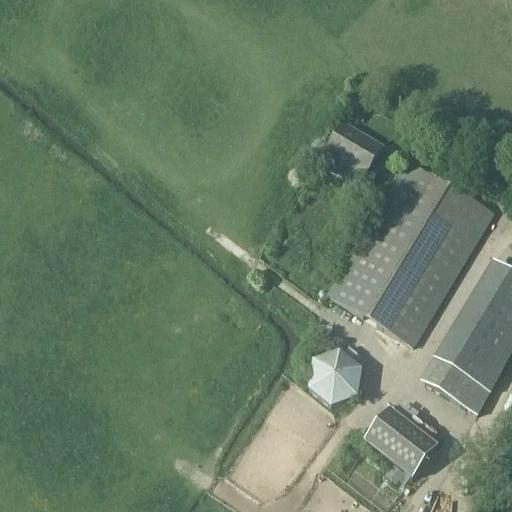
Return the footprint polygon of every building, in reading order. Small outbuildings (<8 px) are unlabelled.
[(350,178),(353,173),(373,185),(379,174),(371,169),(382,151),(344,127),(326,157),(328,158),(324,163),(326,171),(342,181),(350,178)] [(414,350),(494,217),(407,165),(327,299),(414,350)] [(476,415),(511,352),(511,274),(490,262),(420,382),(476,415)] [(307,394),(330,413),(357,403),(362,373),(339,355),(312,365),(307,394)] [(365,444),(412,480),(436,448),(389,413),(365,444)]
